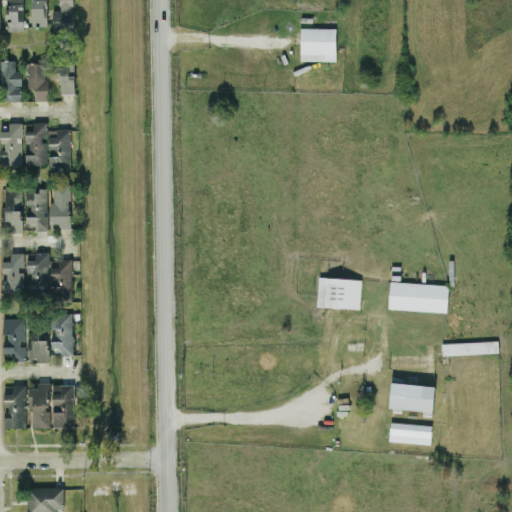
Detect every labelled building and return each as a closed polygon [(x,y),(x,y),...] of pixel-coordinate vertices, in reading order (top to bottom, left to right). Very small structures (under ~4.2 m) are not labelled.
[(23,0),(9,0),(10,7),(7,7),(8,31),(24,30),(23,0)] [(47,0),(32,0),(33,26),(48,26),(47,0)] [(74,0),(59,0),(60,9),(53,9),(53,30),(73,31),(74,0)] [(337,28),(301,27),(300,60),(336,60),(337,28)] [(21,70),(16,70),(16,60),(0,60),(0,72),(2,73),(2,100),(22,100),(21,70)] [(48,100),(47,62),(28,63),(28,88),(35,88),(35,100),(48,100)] [(61,94),(75,93),(74,64),(56,65),(56,79),(61,79),(61,94)] [(1,166),(22,165),(22,122),(9,122),(9,130),(1,130),(1,166)] [(25,164),(46,165),(48,123),(26,122),(25,164)] [(70,129),(49,129),(50,170),(71,170),(70,129)] [(70,183),(53,184),(54,201),(50,201),(50,228),(71,227),(70,183)] [(4,231),(22,232),(23,188),(5,187),(4,231)] [(48,188),(27,187),(26,207),(27,207),(26,222),(35,222),(35,230),(47,230),(48,188)] [(3,260),(3,294),(24,294),(24,268),(24,252),(11,252),(11,260),(3,260)] [(27,260),(28,294),(49,294),(48,252),(36,252),(36,260),(27,260)] [(72,258),(58,258),(58,261),(51,262),(52,301),(73,300),(72,258)] [(360,308),(361,278),(318,277),(317,306),(360,308)] [(389,309),(448,310),(448,283),(389,282),(389,309)] [(73,313),(52,313),(52,354),(73,354),(73,313)] [(4,336),(4,360),(26,360),(25,317),(3,317),(4,336)] [(48,360),(49,325),(32,325),(32,360),(48,360)] [(498,340),(441,342),(442,354),(498,352),(498,340)] [(389,408),(433,411),(435,385),(391,382),(389,408)] [(74,427),(74,383),(37,383),(37,388),(29,388),(29,409),(33,409),(33,427),(51,427),(74,427)] [(26,384),(4,385),(5,427),(27,427),(26,384)] [(432,424),(390,422),(389,441),(431,443),(432,424)] [(27,511),(56,511),(57,508),(64,508),(64,487),(28,486),(27,511)]
